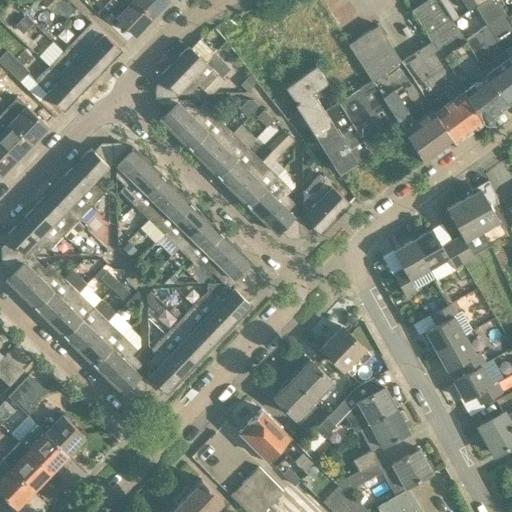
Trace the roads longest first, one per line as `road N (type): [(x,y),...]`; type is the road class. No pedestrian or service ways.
road 1 (residential): [(345,252),(489,511)]
road 2 (residential): [(307,284),(112,90)]
road 3 (residential): [(307,284),(156,459)]
road 4 (residential): [(156,459),(0,297)]
road 5 (residential): [(511,125),(345,252)]
road 6 (residential): [(0,205),(112,90)]
road 7 (residential): [(112,90),(208,0)]
